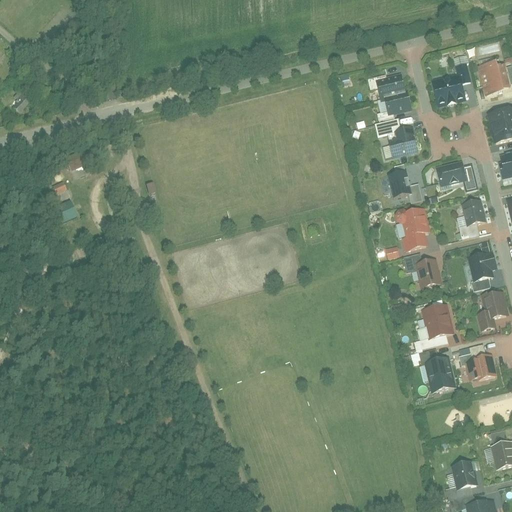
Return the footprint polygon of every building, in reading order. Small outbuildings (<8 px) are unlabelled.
[(511,72),(509,62),(480,70),(487,99),(511,93),(511,72)] [(383,119),(390,117),(415,110),(411,94),(408,95),(403,74),(397,76),(397,73),(368,80),(371,92),(380,90),(382,101),(379,102),(383,119)] [(464,75),(433,83),(440,110),(471,103),(464,75)] [(33,101),(25,93),(11,109),(19,116),(33,101)] [(511,111),(488,117),(495,146),(511,142),(511,111)] [(388,138),(394,161),(421,154),(415,131),(401,134),(398,121),(375,127),(378,140),(388,138)] [(499,166),(503,182),(511,179),(511,155),(502,158),(504,165),(499,166)] [(86,161),(71,165),(72,171),(88,168),(86,161)] [(466,163),(437,171),(442,190),(465,184),(468,193),(479,190),(473,168),(468,169),(466,163)] [(396,178),(388,179),(393,202),(409,198),(411,206),(422,203),(418,187),(410,189),(407,175),(405,175),(403,167),(394,170),(396,178)] [(141,187),(144,200),(154,198),(150,184),(141,187)] [(458,220),(462,241),(480,237),(478,228),(488,225),(483,203),(463,207),(466,219),(458,220)] [(403,240),(406,254),(431,248),(428,236),(433,235),(427,210),(409,215),(408,211),(398,213),(401,225),(397,225),(400,240),(403,240)] [(57,220),(61,231),(79,225),(75,214),(57,220)] [(387,250),(389,261),(401,259),(399,248),(387,250)] [(492,255),(469,260),(475,286),(498,280),(492,255)] [(443,287),(437,262),(424,265),(422,256),(405,260),(408,275),(417,273),(422,292),(443,287)] [(486,314),(477,317),(482,335),(498,331),(496,323),(511,319),(503,292),(482,298),(486,314)] [(455,335),(448,307),(422,314),(429,341),(455,335)] [(473,364),(486,361),(483,348),(470,351),(471,356),(473,364)] [(462,369),(475,366),(479,383),(496,379),(491,359),(486,361),(473,364),(471,356),(459,359),(462,369)] [(449,359),(425,366),(434,397),(457,391),(449,359)] [(511,445),(494,450),(499,473),(511,469),(511,445)] [(495,511),(493,502),(476,506),(473,492),(482,490),(476,464),(453,469),(458,489),(446,492),(450,511),(495,511)]
